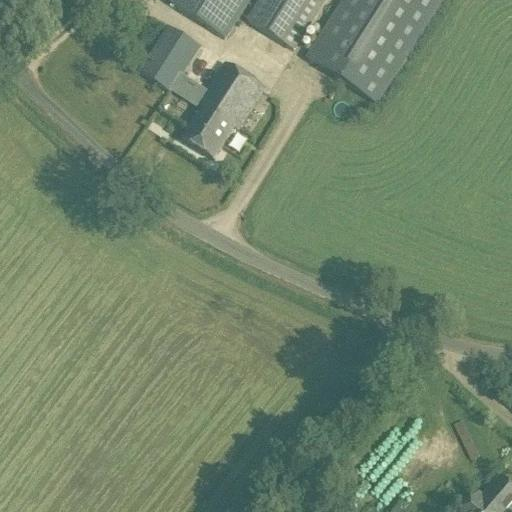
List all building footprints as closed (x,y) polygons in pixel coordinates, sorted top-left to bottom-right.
[(225,42),(253,0),(173,0),(170,6),(225,42)] [(293,54),(327,0),(263,0),(248,25),(293,54)] [(377,107),(444,0),(347,0),(307,63),(377,107)] [(207,96),(181,79),(200,50),(168,30),(139,76),(171,96),(173,92),(203,111),(183,143),(214,163),(235,131),(239,134),(266,92),(226,66),(207,96)] [(511,511),(511,489),(499,479),(483,498),(480,496),(465,511),(511,511)]
